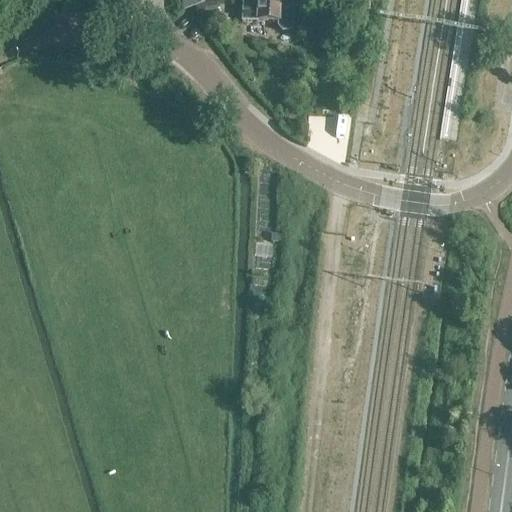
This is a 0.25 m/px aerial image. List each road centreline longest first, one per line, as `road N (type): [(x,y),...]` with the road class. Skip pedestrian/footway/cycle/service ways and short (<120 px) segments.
road 1 (unclassified): [(511,168),(459,201),(304,166),(241,114),(186,52),(151,32)]
road 2 (unclassified): [(0,61),(66,29),(151,32)]
